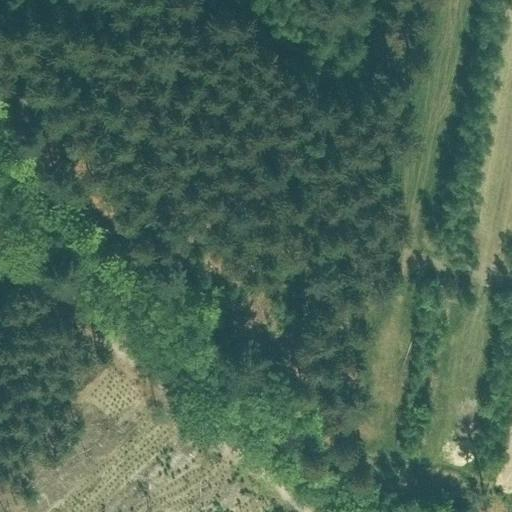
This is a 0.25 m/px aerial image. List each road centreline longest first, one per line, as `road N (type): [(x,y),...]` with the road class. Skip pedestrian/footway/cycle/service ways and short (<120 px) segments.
road 1 (track): [(363,430),(441,0)]
road 2 (track): [(0,242),(294,511)]
road 3 (track): [(511,110),(454,441)]
